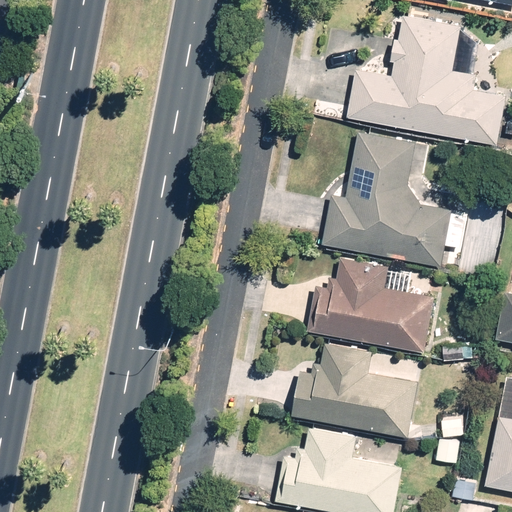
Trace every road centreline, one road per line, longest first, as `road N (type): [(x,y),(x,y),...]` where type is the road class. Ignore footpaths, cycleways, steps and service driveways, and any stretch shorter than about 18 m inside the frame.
road 1 (residential): [(281,0),(180,511)]
road 2 (primary): [(191,0),(93,511)]
road 3 (primary): [(0,418),(78,0)]
